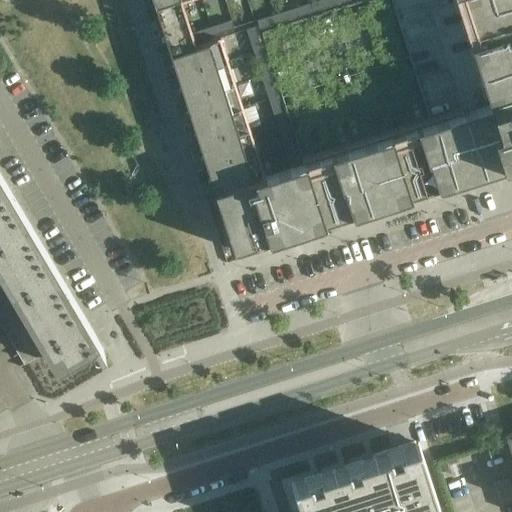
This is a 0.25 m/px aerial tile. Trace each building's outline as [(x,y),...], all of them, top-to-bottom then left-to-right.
[(511,0),(153,0),(215,192),(233,250),(511,160),(511,0)] [(104,349),(0,172),(0,269),(5,279),(11,289),(17,299),(23,309),(29,320),(35,330),(41,340),(47,350),(55,363),(91,341),(96,349),(96,348),(99,353),(104,349)] [(0,295),(11,289),(5,279),(0,282),(0,295)] [(0,309),(17,299),(11,289),(0,295),(0,309)] [(0,321),(1,323),(23,309),(17,299),(0,309),(0,321)] [(7,333),(29,320),(23,309),(1,323),(7,333)] [(13,343),(35,330),(29,320),(7,333),(13,343)] [(19,353),(41,340),(35,330),(13,343),(19,353)] [(25,363),(47,350),(41,340),(19,353),(25,363)] [(439,511),(417,443),(292,483),(301,511),(439,511)]
